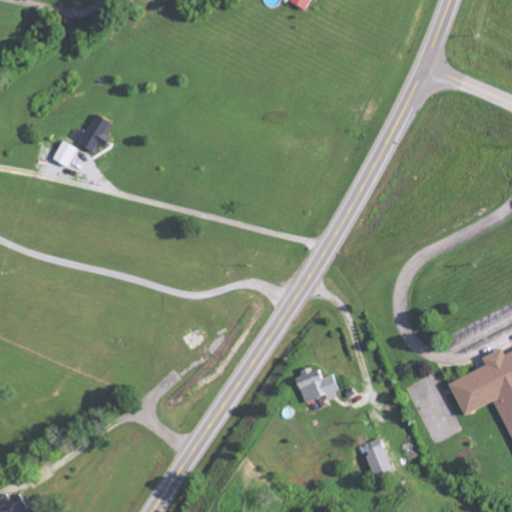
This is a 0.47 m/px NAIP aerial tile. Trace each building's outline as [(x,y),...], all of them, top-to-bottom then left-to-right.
[(306,11),(310,0),(292,0),(290,4),(306,11)] [(109,139),(102,134),(109,123),(96,115),(77,145),(91,154),(97,145),(103,149),(109,139)] [(51,160),(66,169),(76,151),(62,142),(51,160)] [(191,351),(204,341),(195,329),(181,340),(191,351)] [(496,402),(511,439),(511,350),(502,355),(500,350),(480,359),(484,368),(446,384),(461,417),(496,402)] [(294,380),(304,406),(325,397),(326,400),(342,394),(334,375),(319,381),(315,371),(294,380)] [(375,481),(394,474),(379,440),(361,447),(375,481)] [(22,511),(17,497),(10,499),(9,495),(0,497),(0,511),(22,511)]
